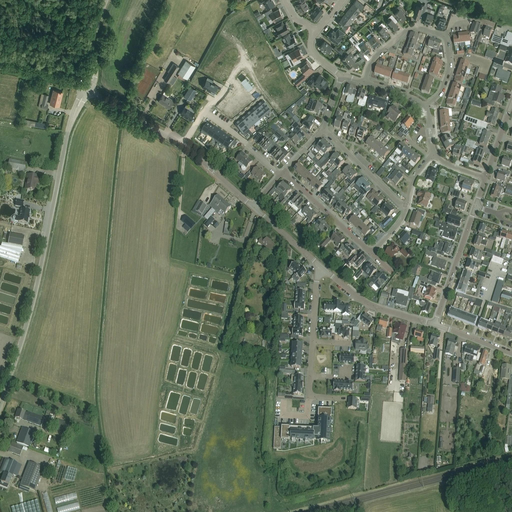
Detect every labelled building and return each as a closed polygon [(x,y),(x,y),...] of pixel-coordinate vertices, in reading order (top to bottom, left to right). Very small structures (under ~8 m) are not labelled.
[(257,0),(260,4),(263,2),(267,9),(275,4),(272,0),(257,0)] [(296,0),(298,3),(296,4),(298,7),(300,12),(304,10),(305,10),(306,11),(308,10),(308,9),(308,8),(305,1),(305,0),(296,0)] [(355,0),(352,4),(360,11),(364,6),(356,0),(355,0)] [(360,11),(352,4),(352,5),(349,9),(357,16),(360,11)] [(414,11),(413,15),(419,17),(421,12),(423,13),(423,14),(425,8),(426,6),(424,5),(421,4),(420,7),(416,6),(414,11)] [(405,11),(401,7),(400,5),(395,8),(397,11),(394,13),(401,21),(406,17),(402,13),(405,11)] [(237,10),(232,6),(229,13),(229,14),(237,10)] [(310,15),(314,18),(315,19),(317,20),(323,11),(317,6),(310,15)] [(439,7),(438,12),(435,18),(439,20),(437,26),(443,28),(446,19),(442,17),(443,14),(442,13),(443,9),(439,7)] [(425,8),(423,14),(426,15),(424,22),(431,24),(432,19),(434,15),(430,13),(431,10),(425,8)] [(271,9),(267,11),(264,13),(268,20),(272,18),(274,21),(283,17),(279,9),(273,12),(271,9)] [(353,20),(357,16),(349,9),(345,14),(353,20)] [(349,25),(353,20),(345,14),(341,18),(349,25)] [(397,20),(394,16),(392,14),(388,18),(390,20),(387,23),(393,30),(398,26),(395,22),(397,20)] [(345,30),(349,25),(341,18),(337,23),(345,30)] [(282,21),(277,23),(275,25),(277,28),(276,28),(278,32),(278,33),(277,33),(277,34),(276,35),(277,38),(283,34),(289,30),(286,24),(284,24),(282,21)] [(388,28),(384,24),(383,22),(378,26),(380,28),(377,31),(381,34),(384,38),(389,34),(385,30),(388,28)] [(480,38),(481,33),(478,32),(480,26),(473,24),(470,33),(477,36),(475,41),(478,42),(480,38)] [(345,33),(343,31),(339,28),(335,32),(333,31),(333,30),(328,36),(328,37),(329,37),(330,38),(337,43),(342,37),(341,37),(345,33)] [(481,33),(480,38),(485,40),(486,38),(489,39),(490,35),(492,31),(486,29),(485,32),(485,33),(482,32),(481,33)] [(369,33),(366,36),(369,39),(372,42),(375,46),(380,42),(376,37),(378,35),(375,31),(373,30),(369,33)] [(289,34),(284,36),(283,37),(285,41),(284,41),(288,48),(297,43),(294,36),(290,38),(290,37),(289,34)] [(409,39),(417,42),(418,39),(421,40),(422,38),(411,34),(409,39)] [(492,42),(500,45),(501,45),(508,48),(509,44),(511,45),(511,35),(508,34),(506,39),(505,39),(505,40),(502,39),(493,36),(491,42),(492,42)] [(362,45),(354,36),(353,35),(349,38),(354,44),(356,47),(359,51),(362,49),(366,54),(371,49),(365,42),(362,45)] [(416,45),(417,42),(409,39),(409,40),(410,40),(408,45),(422,50),(422,48),(418,47),(419,46),(416,45)] [(433,50),(436,42),(431,40),(428,48),(433,50)] [(332,47),(328,44),(325,41),(319,47),(327,54),(332,47)] [(436,42),(433,50),(439,52),(439,55),(442,54),(442,46),(441,46),(440,46),(441,43),(436,42)] [(351,52),(356,47),(354,44),(348,50),(350,52),(351,52)] [(341,54),(343,51),(336,45),(333,48),(341,54)] [(299,48),(294,51),(290,53),(292,56),(288,59),(292,66),(298,62),(297,59),(303,56),(299,48)] [(412,56),(413,53),(405,50),(403,56),(414,59),(415,57),(412,56)] [(487,51),(485,58),(495,61),(497,54),(487,51)] [(344,57),(341,59),(345,64),(352,58),(354,56),(351,52),(350,52),(348,54),(344,57)] [(352,58),(345,64),(349,68),(355,62),(354,61),(356,60),(353,57),(352,58)] [(494,64),(503,67),(504,61),(496,58),(494,64)] [(433,65),(442,68),(442,66),(441,65),(443,62),(434,59),(433,65)] [(195,66),(186,60),(177,73),(187,79),(195,66)] [(314,70),(312,68),(310,66),(311,65),(307,60),(302,64),(303,65),(301,68),(304,71),(303,72),(306,77),(314,70)] [(459,66),(468,69),(469,64),(466,63),(461,61),(460,65),(459,64),(459,66)] [(179,66),(173,63),(163,80),(169,83),(179,66)] [(503,68),(493,64),(492,68),(498,70),(495,78),(501,80),(500,81),(507,84),(510,74),(502,71),(503,68)] [(379,76),(382,68),(377,66),(374,74),(379,76)] [(466,74),(468,69),(459,66),(458,68),(459,69),(458,72),(466,74)] [(387,69),(384,78),(390,79),(392,71),(387,69)] [(438,76),(439,73),(431,70),(429,75),(438,78),(439,76),(438,76)] [(397,82),(400,74),(394,72),(393,75),(392,80),(397,82)] [(323,89),(322,89),(321,91),(328,82),(321,77),(321,78),(318,76),(317,78),(313,75),(307,83),(312,87),(315,83),(319,87),(320,86),(323,89)] [(405,75),(402,83),(407,85),(409,80),(410,77),(405,75)] [(462,85),(464,80),(455,76),(454,79),(455,79),(454,82),(462,85)] [(424,85),(431,87),(434,80),(426,77),(424,84),(424,85)] [(217,86),(212,83),(213,81),(207,78),(202,87),(213,93),(217,86)] [(451,89),(460,92),(461,87),(458,86),(453,84),(452,87),(451,87),(451,89)] [(429,95),(431,87),(424,85),(421,92),(429,95)] [(502,89),(493,85),(490,92),(491,93),(488,99),(487,99),(486,100),(484,99),(483,103),(491,106),(492,102),(501,105),(503,100),(505,97),(500,95),(502,89)] [(189,86),(183,96),(190,100),(197,90),(189,86)] [(308,93),(304,87),(300,90),(305,96),(308,93)] [(348,87),(347,90),(344,89),(342,95),(348,96),(346,102),(352,104),(355,96),(352,95),(354,89),(348,87)] [(458,97),(460,92),(451,89),(450,91),(451,92),(450,95),(458,97)] [(61,97),(62,92),(53,90),(50,104),(59,106),(60,100),(60,97),(61,97)] [(160,97),(158,101),(163,105),(169,108),(170,107),(172,103),(174,101),(167,97),(169,95),(169,93),(164,91),(162,94),(160,97)] [(360,91),(358,96),(357,99),(360,100),(358,106),(364,108),(367,100),(364,99),(366,93),(360,91)] [(48,95),(44,94),(44,95),(41,94),(38,107),(47,109),(48,105),(46,105),(48,95)] [(371,96),(369,101),(368,105),(367,108),(368,109),(371,110),(372,110),(373,107),(377,108),(377,106),(385,109),(387,103),(376,99),(376,98),(371,96)] [(307,107),(306,111),(311,113),(313,113),(318,115),(320,109),(321,109),(323,106),(318,104),(319,102),(311,99),(308,107),(307,107)] [(447,102),(446,105),(451,107),(454,107),(454,108),(456,103),(456,102),(447,99),(446,101),(447,102)] [(263,103),(257,108),(265,116),(271,111),(263,103)] [(395,122),(401,114),(396,110),(397,109),(394,106),(385,117),(388,120),(391,116),(396,120),(395,122)] [(184,107),(180,114),(188,119),(193,112),(184,107)] [(257,108),(252,112),(259,121),(265,116),(257,108)] [(294,112),(291,108),(286,112),(293,119),(295,117),(292,114),(294,112)] [(439,118),(449,117),(448,109),(441,108),(441,112),(440,113),(440,116),(439,116),(439,118)] [(487,124),(488,124),(494,126),(499,112),(492,109),(490,113),(488,112),(486,117),(489,118),(487,124)] [(337,119),(334,128),(339,130),(342,121),(343,120),(342,120),(343,118),(339,116),(340,112),(337,111),(335,117),(338,118),(337,120),(337,119)] [(252,112),(246,117),(254,126),(256,128),(261,123),(259,121),(252,112)] [(350,124),(351,121),(346,119),(348,115),(345,114),(343,118),(342,120),(343,120),(345,121),(342,131),(347,132),(349,126),(350,124)] [(314,120),(310,117),(308,116),(304,122),(305,122),(303,126),(306,128),(306,129),(309,131),(313,125),(311,124),(314,120)] [(488,124),(487,124),(465,116),(463,122),(472,125),(484,129),(486,130),(488,124)] [(246,117),(241,121),(248,130),(254,126),(246,117)] [(408,118),(402,125),(401,127),(402,128),(403,129),(405,130),(406,128),(408,130),(414,122),(408,118)] [(31,128),(31,127),(32,126),(45,129),(46,124),(22,119),(21,124),(26,124),(25,126),(31,128)] [(357,128),(358,125),(354,123),(354,121),(351,120),(351,121),(350,124),(349,126),(352,127),(349,136),(354,138),(357,130),(357,128)] [(241,121),(235,126),(243,135),(245,137),(250,133),(248,130),(241,121)] [(357,130),(357,128),(360,129),(360,130),(359,130),(357,139),(362,141),(365,132),(366,133),(367,130),(361,128),(362,123),(359,122),(358,125),(357,128),(357,130)] [(209,123),(201,133),(207,137),(207,136),(214,126),(209,123)] [(293,134),(300,141),(305,137),(299,131),(301,128),(296,123),(291,127),(296,131),(293,134)] [(483,132),(484,129),(472,125),(471,128),(481,132),(480,135),(479,135),(478,137),(481,139),(489,141),(491,135),(483,132)] [(214,126),(207,136),(213,140),(219,130),(214,126)] [(402,128),(399,132),(403,136),(406,137),(408,134),(409,133),(405,130),(403,129),(402,128)] [(278,129),(275,132),(276,132),(278,134),(283,138),(285,136),(278,129)] [(219,130),(213,140),(218,143),(225,134),(219,130)] [(218,143),(216,145),(222,149),(223,147),(230,138),(225,134),(218,143)] [(262,149),(269,140),(264,134),(262,137),(259,135),(254,140),(258,144),(258,145),(262,149)] [(296,146),(300,141),(293,134),(291,136),(288,134),(286,137),(296,146)] [(444,145),(451,142),(449,137),(451,136),(449,134),(442,134),(444,139),(441,140),(444,145)] [(370,148),(375,142),(373,140),(374,138),(372,136),(369,140),(366,144),(370,148)] [(230,138),(223,147),(228,151),(230,148),(231,149),(233,147),(235,148),(238,144),(234,141),(231,139),(231,138),(230,138)] [(269,152),(276,145),(270,139),(270,140),(269,140),(262,149),(265,152),(267,150),(269,152)] [(487,147),(489,141),(481,139),(479,145),(487,147)] [(321,151),(327,145),(323,141),(315,149),(319,153),(321,151)] [(479,147),(474,146),(475,143),(467,141),(465,147),(477,151),(478,151),(479,147)] [(375,151),(381,143),(380,142),(378,144),(375,142),(370,148),(375,151)] [(455,148),(456,146),(455,146),(454,147),(451,142),(444,145),(446,150),(449,149),(450,151),(454,152),(455,148)] [(379,155),(384,149),(382,147),(383,145),(381,143),(375,151),(379,155)] [(402,153),(406,148),(402,144),(397,150),(402,153)] [(274,159),(279,152),(282,150),(276,145),(269,152),(271,154),(270,156),(274,159)] [(321,151),(319,153),(322,157),(324,155),(331,149),(327,145),(321,151)] [(454,152),(453,156),(458,158),(459,154),(462,155),(463,153),(465,147),(462,146),(462,147),(458,146),(457,146),(456,148),(455,148),(454,152)] [(296,147),(291,153),(294,156),(299,150),(296,147)] [(406,157),(411,151),(406,148),(402,153),(402,154),(399,157),(401,159),(404,155),(406,157)] [(279,152),(274,159),(277,163),(279,161),(281,163),(289,154),(283,149),(282,150),(279,152)] [(384,149),(379,155),(384,159),(390,151),(388,149),(387,151),(384,149)] [(411,161),(415,155),(411,151),(406,157),(411,161)] [(474,153),(473,156),(475,157),(482,159),(485,153),(478,151),(477,151),(476,154),(474,153)] [(242,153),(236,160),(237,159),(244,165),(242,167),(241,168),(241,169),(242,170),(243,171),(244,171),(245,170),(246,169),(252,162),(252,161),(252,162),(248,158),(248,159),(245,156),(245,155),(242,153)] [(332,166),(334,165),(340,158),(336,154),(330,161),(331,162),(330,164),(332,166)] [(415,155),(411,161),(415,165),(420,159),(415,155)] [(482,159),(475,157),(473,156),(472,158),(474,159),(473,163),(480,166),(482,159)] [(319,167),(326,160),(324,157),(317,164),(319,167)] [(340,158),(334,165),(338,169),(344,162),(340,158)] [(511,160),(509,160),(504,158),(501,166),(509,168),(511,160)] [(27,163),(22,162),(9,160),(8,169),(25,172),(27,163)] [(326,160),(319,167),(322,169),(324,166),(324,167),(329,162),(326,160)] [(298,174),(303,168),(299,164),(294,170),(298,174)] [(390,174),(399,182),(403,178),(397,173),(399,170),(394,166),(392,169),(394,170),(390,174)] [(258,167),(252,174),(261,182),(266,176),(260,170),(258,167)] [(347,177),(352,172),(350,170),(351,169),(349,167),(346,170),(343,173),(347,177)] [(302,177),(307,172),(303,168),(298,174),(302,177)] [(429,173),(426,181),(433,183),(437,170),(432,169),(430,173),(429,173)] [(332,174),(330,177),(332,179),(335,177),(339,172),(337,170),(332,174)] [(510,173),(508,172),(503,170),(502,173),(499,172),(496,180),(504,182),(506,177),(508,178),(510,173)] [(306,181),(311,175),(307,172),(302,177),(306,181)] [(351,186),(354,183),(357,179),(355,177),(357,175),(355,173),(354,174),(352,172),(347,177),(349,179),(346,182),(351,186)] [(396,186),(399,182),(390,174),(387,179),(385,177),(382,180),(383,180),(387,184),(390,181),(396,186)] [(37,177),(32,176),(29,175),(26,190),(34,191),(36,184),(39,185),(40,178),(37,177)] [(310,185),(315,179),(311,175),(306,181),(310,185)] [(474,182),(470,181),(461,178),(459,182),(459,183),(464,184),(462,190),(466,191),(470,193),(474,182)] [(314,188),(319,183),(315,179),(310,185),(314,188)] [(350,187),(347,189),(349,191),(351,189),(352,190),(354,188),(357,192),(358,192),(360,190),(366,183),(362,179),(356,185),(354,183),(351,186),(350,187)] [(326,201),(332,193),(330,191),(332,189),(330,188),(334,184),(331,181),(325,188),(327,190),(321,197),(326,201)] [(279,197),(287,187),(283,183),(276,191),(273,189),(269,194),(271,196),(275,193),(279,197)] [(319,183),(314,188),(318,192),(323,187),(319,183)] [(360,190),(358,192),(362,196),(360,198),(362,200),(364,198),(367,195),(364,193),(370,187),(366,183),(360,190)] [(497,183),(496,187),(494,186),(491,196),(499,199),(502,189),(502,188),(506,190),(505,193),(511,195),(511,187),(507,186),(507,187),(497,183)] [(286,202),(292,195),(286,202),(284,199),(291,191),(287,187),(279,197),(278,197),(280,200),(280,201),(281,202),(277,206),(280,209),(282,206),(285,202),(286,202)] [(338,200),(343,195),(345,192),(343,190),(338,195),(337,194),(334,196),(332,193),(326,201),(330,204),(335,198),(338,200)] [(457,203),(455,209),(464,212),(467,204),(458,201),(460,195),(461,192),(454,190),(453,193),(451,197),(456,198),(454,203),(457,203)] [(374,191),(370,195),(367,198),(376,207),(379,204),(383,201),(378,196),(379,196),(374,191)] [(431,196),(427,194),(422,192),(422,193),(419,192),(417,196),(421,198),(420,200),(418,205),(423,206),(426,208),(431,196)] [(291,208),(300,199),(296,195),(294,197),(292,195),(286,202),(291,208)] [(337,207),(335,209),(339,213),(345,206),(346,205),(344,202),(342,201),(344,198),(345,198),(343,195),(338,200),(340,203),(337,207)] [(215,211),(224,201),(218,196),(209,206),(212,209),(215,211)] [(300,199),(291,208),(292,208),(296,212),(298,209),(300,211),(304,206),(302,204),(303,202),(300,199)] [(224,201),(215,211),(218,214),(221,211),(225,214),(231,207),(224,201)] [(201,203),(197,209),(196,211),(202,215),(206,206),(201,203)] [(381,211),(388,217),(394,210),(387,204),(386,206),(386,205),(385,206),(381,211)] [(345,206),(339,213),(343,217),(346,213),(349,215),(351,212),(356,207),(353,205),(351,207),(350,206),(347,208),(345,206)] [(306,218),(313,211),(308,207),(305,211),(302,209),(298,214),(302,218),(304,216),(306,218)] [(19,222),(27,224),(28,219),(29,219),(30,216),(29,216),(30,211),(21,209),(20,217),(15,216),(14,217),(13,217),(12,219),(13,220),(15,221),(19,221),(19,222)] [(212,209),(204,218),(207,220),(209,219),(215,211),(212,209)] [(457,213),(454,212),(444,209),(442,213),(450,216),(447,224),(459,228),(459,227),(460,228),(461,224),(460,224),(461,220),(455,218),(457,213)] [(425,213),(422,212),(418,210),(416,213),(414,212),(413,217),(412,219),(410,224),(415,225),(418,226),(422,215),(424,216),(425,213)] [(313,211),(306,218),(308,220),(306,222),(309,224),(317,215),(313,211)] [(186,216),(181,221),(191,229),(195,224),(186,216)] [(353,226),(358,220),(354,217),(349,222),(353,226)] [(385,228),(392,221),(389,218),(382,225),(381,224),(379,226),(380,226),(381,227),(381,228),(383,230),(385,228)] [(207,220),(204,225),(208,228),(212,222),(209,219),(207,220)] [(317,225),(315,228),(318,230),(319,229),(321,232),(320,233),(320,234),(320,235),(321,236),(322,237),(323,236),(331,228),(325,223),(322,220),(317,225)] [(357,230),(362,224),(358,220),(353,226),(357,230)] [(451,227),(446,226),(439,223),(438,227),(441,228),(440,231),(444,232),(442,237),(454,241),(457,233),(450,231),(451,227)] [(361,233),(366,228),(362,224),(357,230),(361,233)] [(311,228),(308,225),(302,231),(305,234),(311,228)] [(485,231),(491,233),(492,229),(481,226),(478,233),(484,235),(485,231)] [(366,228),(361,233),(365,237),(367,235),(370,238),(377,230),(374,228),(370,231),(366,228)] [(423,234),(421,233),(413,231),(412,234),(418,237),(417,240),(421,241),(423,234)] [(336,244),(335,245),(338,247),(344,240),(337,233),(331,239),(336,244)] [(404,233),(398,239),(402,243),(404,245),(407,242),(408,243),(410,242),(411,242),(412,240),(410,238),(408,236),(404,233)] [(24,237),(19,236),(9,234),(7,244),(22,247),(24,237)] [(259,241),(256,245),(262,249),(264,251),(267,248),(271,252),(276,246),(270,241),(270,240),(267,238),(261,244),(259,242),(260,241),(259,241)] [(327,238),(320,245),(323,249),(330,241),(327,238)] [(476,238),(474,245),(478,247),(479,247),(480,245),(486,247),(486,246),(487,242),(481,240),(476,238)] [(21,254),(22,247),(7,244),(2,243),(1,247),(0,246),(0,257),(18,263),(21,254)] [(452,247),(443,243),(440,243),(437,250),(432,249),(431,252),(437,254),(437,255),(443,257),(444,254),(449,256),(452,247)] [(344,245),(338,252),(336,254),(338,256),(343,251),(349,257),(355,251),(349,246),(350,245),(349,244),(346,247),(344,245)] [(385,253),(392,260),(397,254),(396,253),(399,250),(395,247),(393,250),(390,248),(385,253)] [(403,249),(401,252),(406,258),(409,255),(403,249)] [(481,253),(477,252),(472,250),(470,258),(472,258),(472,259),(473,259),(481,261),(482,257),(480,256),(481,253)] [(431,253),(428,252),(426,251),(425,255),(434,258),(431,266),(441,269),(441,270),(442,270),(444,270),(447,262),(436,258),(437,255),(431,253)] [(353,257),(348,262),(351,265),(353,263),(358,268),(365,260),(364,260),(362,259),(363,258),(360,255),(355,260),(353,257)] [(295,262),(289,269),(295,274),(301,268),(295,263),(295,262)] [(482,265),(478,264),(478,265),(468,262),(466,269),(473,272),(475,268),(478,269),(479,266),(482,267),(482,265)] [(376,270),(370,264),(363,272),(370,278),(376,270)] [(294,274),(294,275),(300,280),(300,279),(306,272),(307,272),(301,267),(301,268),(295,274),(294,274)] [(360,271),(354,277),(357,280),(363,274),(360,271)] [(427,284),(435,287),(436,284),(439,285),(442,276),(432,272),(430,276),(428,280),(422,278),(421,281),(427,284)] [(462,279),(468,281),(471,275),(464,273),(462,279)] [(379,276),(377,274),(367,284),(371,288),(374,285),(379,289),(387,280),(381,274),(379,276)] [(462,279),(460,285),(466,287),(469,281),(468,281),(462,279)] [(435,287),(427,284),(421,282),(419,286),(427,289),(425,297),(434,300),(437,291),(435,291),(436,287),(435,287)] [(469,288),(466,287),(460,285),(458,291),(464,294),(465,290),(468,291),(469,289),(469,288)] [(393,290),(393,292),(391,297),(395,298),(395,300),(397,300),(395,305),(406,308),(408,300),(411,300),(414,290),(410,289),(407,298),(404,297),(404,296),(397,294),(397,291),(393,290)] [(296,291),(296,300),(305,301),(305,292),(301,291),(296,291)] [(420,298),(414,296),(412,299),(417,301),(416,304),(420,306),(424,307),(422,312),(428,314),(429,314),(429,313),(432,305),(422,302),(421,302),(419,301),(420,298)] [(295,303),(294,309),(295,309),(304,310),(305,310),(305,303),(305,304),(304,304),(305,301),(296,300),(295,303)] [(340,312),(343,312),(343,305),(341,305),(341,302),(335,302),(334,305),(334,312),(340,313),(340,312)] [(452,310),(449,316),(455,318),(458,312),(459,310),(453,307),(452,310)] [(461,321),(464,314),(461,313),(461,311),(459,310),(458,312),(455,318),(461,321)] [(468,323),(470,317),(467,315),(468,313),(465,312),(464,314),(461,321),(468,323)] [(368,317),(365,315),(364,316),(361,314),(357,320),(360,323),(361,321),(369,327),(374,321),(371,319),(368,317)] [(294,317),(294,326),(303,326),(303,318),(303,317),(294,317)] [(470,317),(468,323),(474,325),(476,319),(470,317)] [(381,332),(383,326),(387,327),(388,322),(380,320),(379,325),(378,325),(376,331),(381,332)] [(492,332),(494,326),(491,325),(492,321),(489,320),(488,324),(488,323),(486,330),(492,332)] [(486,330),(488,323),(482,321),(479,327),(486,330)] [(335,328),(335,334),(339,334),(339,336),(344,336),(344,339),(348,340),(349,337),(350,331),(349,331),(349,330),(343,329),(344,325),(335,324),(335,328)] [(395,339),(402,341),(406,327),(396,324),(393,334),(397,335),(395,339)] [(291,336),(290,339),(296,339),(297,336),(302,337),(303,337),(303,329),(303,330),(302,330),(303,326),(294,326),(294,329),(293,329),(292,336),(291,336)] [(498,334),(500,328),(494,326),(492,332),(498,334)] [(335,334),(335,328),(330,327),(330,330),(321,329),(321,337),(322,337),(322,338),(327,338),(327,337),(332,338),(332,334),(335,334)] [(504,337),(506,331),(500,328),(498,334),(504,337)] [(416,331),(414,335),(414,337),(422,339),(424,333),(416,331)] [(432,336),(431,340),(430,342),(431,342),(429,346),(436,348),(438,344),(439,338),(432,336)] [(369,350),(369,346),(368,346),(368,343),(367,342),(367,341),(360,341),(360,342),(356,342),(355,350),(367,351),(367,350),(369,350)] [(449,341),(448,346),(445,354),(452,356),(454,349),(456,343),(449,341)] [(469,362),(473,348),(467,346),(466,349),(462,348),(461,354),(464,355),(465,354),(468,355),(466,361),(469,362)] [(481,354),(480,354),(478,353),(479,350),(473,348),(469,362),(472,363),(474,357),(477,358),(476,361),(479,362),(481,354)] [(405,382),(407,362),(408,350),(401,350),(400,364),(399,382),(405,382)] [(483,352),(481,357),(479,365),(484,367),(488,354),(483,352)] [(340,355),(340,363),(354,364),(355,356),(340,355)] [(356,366),(356,374),(365,374),(366,366),(356,366)] [(511,367),(510,366),(502,366),(502,371),(501,379),(510,380),(510,376),(511,367)] [(475,370),(474,374),(479,376),(483,377),(482,380),(484,380),(486,381),(488,376),(487,376),(489,370),(488,370),(482,368),(480,372),(475,370)] [(365,374),(356,374),(355,382),(365,382),(365,374)] [(292,382),(292,385),(303,386),(303,383),(304,383),(304,382),(303,382),(303,377),(304,377),(304,376),(294,376),(294,382),(292,382)] [(333,390),(343,390),(344,382),(334,382),(334,381),(333,390)] [(344,382),(343,390),(353,391),(353,383),(353,382),(346,382),(344,382)] [(292,385),(292,387),(294,388),(293,394),(302,395),(302,394),(303,389),(303,388),(303,386),(292,385)] [(357,409),(357,399),(349,399),(348,409),(357,409)] [(318,417),(319,417),(318,428),(314,428),(314,429),(291,428),(290,428),(290,427),(282,427),(274,427),(273,449),(281,449),(282,440),(286,440),(289,440),(292,440),(296,440),(300,440),(304,441),(305,441),(309,441),(313,441),(313,438),(318,439),(317,441),(321,441),(326,441),(330,441),(330,433),(330,429),(331,424),(331,421),(331,417),(331,416),(332,411),(332,410),(318,409),(318,417)] [(44,418),(32,413),(27,412),(27,413),(17,410),(15,417),(21,420),(27,422),(26,422),(41,427),(44,418)] [(71,425),(57,420),(54,429),(68,434),(71,425)] [(35,432),(27,429),(22,428),(16,443),(21,444),(29,447),(35,432)] [(23,447),(16,445),(11,443),(8,452),(20,456),(23,447)] [(0,482),(0,485),(7,488),(8,485),(9,485),(13,475),(17,477),(22,465),(10,460),(5,459),(0,471),(0,472),(4,474),(0,482)] [(35,491),(43,468),(28,463),(20,486),(35,491)] [(74,492),(54,498),(58,511),(71,511),(79,510),(74,492)]
